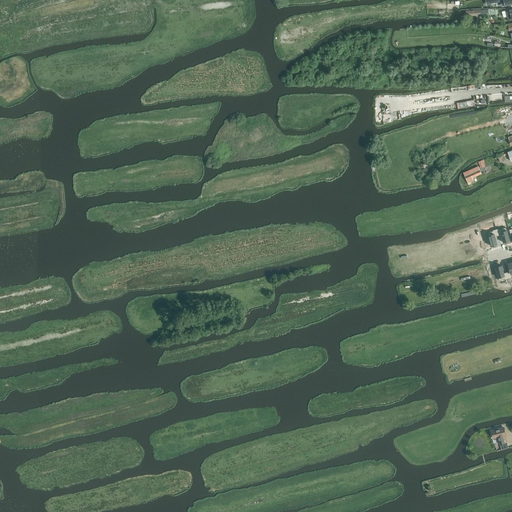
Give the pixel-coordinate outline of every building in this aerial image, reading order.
[(475,99),(458,102),(458,107),(475,105),(475,99)] [(465,175),(469,184),(471,183),(471,182),(473,180),(472,178),(481,174),(478,166),(463,172),(465,175)] [(506,230),(500,232),(501,234),(503,242),(509,240),(506,230)] [(494,234),(488,235),(490,246),(496,244),(494,236),(494,234)] [(501,265),(495,267),(498,277),(504,275),(503,273),(501,265)] [(491,430),(493,438),(498,437),(500,443),(507,442),(505,435),(506,435),(504,427),(491,430)]
